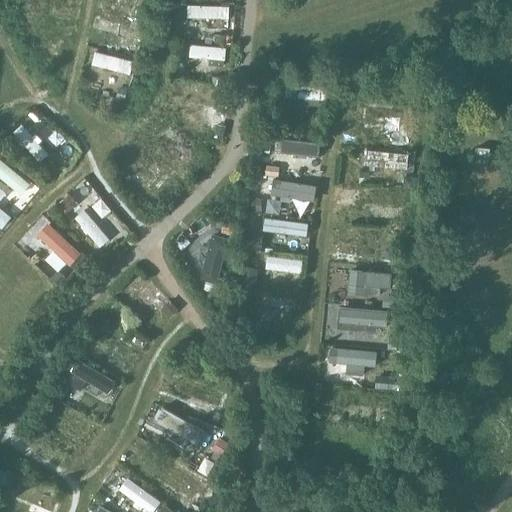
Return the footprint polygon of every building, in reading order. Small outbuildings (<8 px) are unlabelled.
[(69,0),(27,0),(26,8),(67,16),(69,0)] [(146,6),(129,0),(126,10),(133,12),(134,9),(144,13),(146,6)] [(457,0),(462,10),(487,0),(457,0)] [(229,6),(188,4),(187,17),(228,19),(229,6)] [(131,15),(101,6),(97,19),(128,28),(131,15)] [(34,29),(68,30),(68,17),(35,16),(34,29)] [(144,19),(133,16),(130,26),(145,31),(149,17),(145,16),(144,19)] [(405,18),(383,22),(387,39),(409,35),(405,18)] [(226,43),(227,34),(215,33),(214,42),(226,43)] [(183,56),(183,37),(173,37),(173,56),(183,56)] [(131,53),(133,40),(118,38),(116,51),(131,53)] [(318,39),(298,41),(300,56),(319,55),(318,39)] [(511,42),(491,47),(495,67),(511,62),(511,42)] [(226,47),(191,44),(190,56),(209,58),(208,65),(223,66),(224,59),(225,59),(226,47)] [(130,74),(134,61),(95,51),(92,64),(130,74)] [(217,108),(221,90),(185,83),(182,96),(199,99),(198,105),(217,108)] [(329,87),(286,84),(285,97),(287,97),(286,110),(308,111),(309,105),(322,106),(322,99),(328,100),(329,87)] [(116,98),(125,100),(128,88),(120,86),(120,88),(118,87),(116,98)] [(401,110),(358,105),(356,121),(382,124),(382,128),(391,129),(391,125),(399,126),(401,110)] [(204,135),(173,108),(164,119),(186,137),(183,141),(192,149),(204,135)] [(31,127),(42,117),(34,109),(23,118),(31,127)] [(293,130),(288,121),(281,125),(285,134),(293,130)] [(39,161),(48,153),(39,142),(42,139),(36,132),(32,135),(22,123),(13,131),(15,134),(11,137),(21,149),(25,146),(39,161)] [(224,136),(226,125),(216,123),(214,133),(224,136)] [(178,163),(147,134),(136,146),(158,166),(155,169),(162,176),(165,173),(167,175),(178,163)] [(403,147),(404,138),(391,137),(390,146),(403,147)] [(318,156),(319,143),(282,139),(280,152),(318,156)] [(475,164),(488,165),(490,147),(477,146),(475,164)] [(191,157),(180,147),(173,155),(184,164),(191,157)] [(407,169),(409,153),(365,149),(363,165),(407,169)] [(30,183),(0,158),(0,176),(21,194),(30,183)] [(278,176),(280,167),(267,165),(265,174),(278,176)] [(415,189),(416,177),(404,175),(402,188),(415,189)] [(154,184),(153,183),(144,194),(151,201),(168,181),(161,176),(154,184)] [(316,185),(273,178),(271,194),(281,195),(280,200),(290,201),(291,197),(314,200),(316,185)] [(224,196),(243,199),(246,182),(227,179),(224,196)] [(405,190),(359,189),(359,204),(404,206),(405,190)] [(66,213),(77,203),(69,193),(58,203),(66,213)] [(262,211),(261,199),(252,199),(252,212),(262,211)] [(0,226),(1,227),(10,216),(0,207),(0,226)] [(100,246),(110,238),(84,209),(75,217),(100,246)] [(306,236),(308,223),(265,218),(263,230),(306,236)] [(81,252),(48,221),(36,234),(54,250),(46,258),(58,270),(66,262),(76,271),(88,257),(82,251),(81,252)] [(232,227),(223,225),(222,231),(231,233),(232,227)] [(381,231),(348,227),(346,241),(359,243),(357,255),(377,257),(381,231)] [(218,282),(230,237),(212,233),(201,277),(218,282)] [(262,250),(263,235),(247,233),(246,249),(262,250)] [(301,273),(303,259),(267,255),(265,268),(301,273)] [(396,259),(382,258),(381,267),(395,269),(396,259)] [(19,271),(42,292),(51,283),(28,261),(19,271)] [(256,291),(259,269),(242,267),(239,289),(256,291)] [(58,284),(65,276),(57,269),(50,277),(58,284)] [(392,272),(350,269),(348,292),(380,295),(381,286),(391,287),(392,272)] [(216,282),(206,280),(204,289),(214,291),(216,282)] [(0,291),(0,312),(13,326),(24,316),(0,291)] [(152,330),(163,319),(155,312),(159,308),(151,301),(147,304),(134,291),(123,302),(152,330)] [(298,299),(259,293),(257,308),(263,309),(262,320),(283,322),(285,311),(296,312),(298,299)] [(400,295),(383,294),(382,306),(399,307),(400,295)] [(179,308),(169,299),(160,308),(170,317),(179,308)] [(123,311),(113,302),(107,308),(117,317),(123,311)] [(388,309),(341,305),(339,322),(366,324),(366,329),(376,330),(377,325),(386,326),(388,309)] [(397,349),(398,335),(388,335),(387,348),(397,349)] [(124,376),(132,363),(116,353),(119,348),(111,343),(108,348),(94,339),(86,353),(124,376)] [(377,350),(331,346),(329,361),(347,363),(346,373),(364,374),(365,365),(376,366),(377,350)] [(107,392),(115,380),(73,356),(66,368),(74,373),(68,383),(80,391),(87,380),(107,392)] [(66,385),(71,377),(64,374),(60,382),(66,385)] [(395,376),(376,374),(375,387),(394,389),(395,376)] [(224,394),(182,377),(176,392),(202,402),(200,406),(209,410),(210,406),(218,409),(224,394)] [(62,399),(66,392),(57,387),(53,394),(62,399)] [(376,391),(331,387),(329,403),(374,407),(376,391)] [(96,419),(104,405),(91,398),(83,412),(96,419)] [(179,412),(191,416),(196,404),(184,399),(179,412)] [(64,409),(55,403),(48,414),(57,420),(64,409)] [(205,430),(161,405),(152,419),(162,424),(159,430),(167,434),(170,429),(173,431),(170,435),(169,434),(167,438),(183,448),(186,444),(184,443),(187,438),(197,444),(205,430)] [(224,414),(214,410),(210,420),(220,424),(224,414)] [(322,436),(361,440),(362,428),(323,424),(322,436)] [(78,450),(44,427),(34,441),(69,464),(78,450)] [(229,443),(219,437),(212,449),(222,455),(229,443)] [(206,473),(212,458),(199,453),(193,468),(206,473)] [(213,485),(172,459),(164,472),(197,494),(191,503),(200,508),(206,499),(204,498),(213,485)] [(0,488),(4,489),(10,473),(0,469),(0,488)] [(160,501),(127,477),(119,488),(127,494),(125,497),(131,502),(133,500),(134,501),(132,504),(140,509),(144,511),(146,511),(148,510),(150,511),(152,511),(153,511),(154,511),(156,511),(160,508),(157,506),(160,501)] [(54,511),(60,499),(20,481),(14,496),(51,511),(54,511)]
